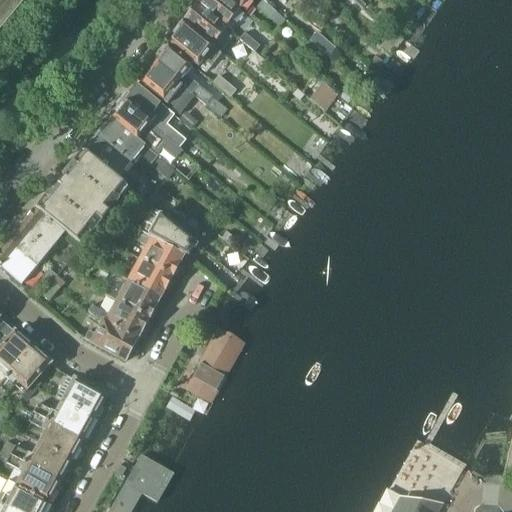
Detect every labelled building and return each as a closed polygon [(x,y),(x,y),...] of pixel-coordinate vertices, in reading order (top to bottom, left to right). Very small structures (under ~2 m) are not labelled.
[(246,17),(226,0),(201,0),(198,5),(233,34),(246,17)] [(226,0),(246,17),(253,8),(252,4),(247,0),(226,0)] [(357,0),(351,0),(350,1),(362,11),(365,8),(357,0)] [(284,21),(266,4),(262,1),(257,7),(278,29),(284,21)] [(198,5),(183,24),(221,54),(226,58),(240,40),(239,39),(233,34),(198,5)] [(221,54),(183,24),(168,43),(206,73),(221,54)] [(245,33),(239,39),(240,40),(249,49),(255,53),(260,47),(245,33)] [(323,40),(315,49),(329,61),(337,53),(323,40)] [(153,63),(182,87),(194,97),(202,104),(220,118),(227,111),(208,96),(190,79),(189,80),(185,76),(193,67),(166,45),(153,63)] [(247,61),(259,72),(266,64),(253,53),(247,61)] [(194,97),(182,87),(153,63),(145,74),(145,75),(139,82),(168,107),(178,115),(194,97)] [(236,91),(219,76),(213,84),(230,98),(236,91)] [(133,89),(122,102),(179,148),(186,140),(167,125),(173,117),(165,110),(137,86),(136,87),(133,89)] [(297,92),(292,97),(299,103),(304,98),(297,92)] [(111,118),(110,119),(111,121),(139,141),(155,154),(162,146),(175,157),(181,150),(180,149),(179,148),(122,102),(112,115),(111,118)] [(188,116),(181,124),(191,131),(197,123),(188,116)] [(176,172),(139,141),(111,121),(107,127),(106,126),(105,127),(102,128),(98,132),(99,136),(97,137),(131,165),(139,155),(168,181),(176,172)] [(124,172),(131,165),(97,137),(97,138),(93,138),(90,143),(90,146),(89,148),(90,148),(85,154),(140,199),(141,200),(147,191),(124,172)] [(140,199),(85,154),(83,152),(35,209),(66,235),(80,246),(108,213),(120,223),(140,199)] [(27,220),(21,227),(49,251),(60,238),(62,239),(66,235),(35,209),(34,211),(30,212),(27,216),(27,220)] [(192,242),(153,209),(139,233),(183,257),(192,242)] [(49,251),(21,227),(20,226),(6,244),(6,245),(35,268),(49,251)] [(183,257),(139,233),(136,231),(131,240),(148,249),(140,261),(171,279),(172,276),(175,275),(179,269),(178,266),(183,257)] [(35,268),(6,245),(1,252),(0,251),(0,268),(20,287),(35,268)] [(171,279),(140,261),(129,282),(159,300),(164,290),(168,288),(171,283),(171,279)] [(41,275),(43,277),(51,283),(57,277),(57,276),(47,268),(41,275)] [(115,274),(103,295),(117,304),(118,302),(149,319),(149,318),(152,317),(155,312),(155,308),(159,300),(129,282),(115,274)] [(51,283),(43,277),(38,283),(46,290),(51,283)] [(48,303),(59,289),(51,283),(46,290),(40,297),(48,303)] [(149,323),(149,319),(118,302),(117,304),(110,317),(92,307),(88,314),(104,323),(136,342),(142,332),(144,331),(149,323)] [(12,331),(0,320),(0,331),(7,337),(12,331)] [(135,343),(136,342),(104,323),(95,338),(88,334),(84,341),(125,363),(130,353),(133,352),(136,346),(135,343)] [(204,329),(198,325),(196,324),(190,334),(199,339),(204,329)] [(181,395),(209,410),(245,346),(217,330),(181,395)] [(12,331),(7,337),(0,345),(0,368),(0,369),(0,384),(31,348),(12,331)] [(50,364),(31,348),(0,384),(0,399),(12,386),(23,396),(32,385),(50,364)] [(67,377),(55,398),(63,402),(94,420),(94,419),(99,419),(102,412),(101,407),(106,398),(67,377)] [(23,396),(21,398),(26,402),(28,399),(37,389),(32,385),(23,396)] [(94,420),(63,402),(56,415),(38,404),(33,415),(82,443),(87,433),(92,432),(95,425),(94,421),(94,420)] [(33,415),(29,422),(44,431),(36,445),(70,464),(71,461),(76,460),(79,455),(78,450),(82,443),(33,415)] [(6,442),(1,452),(59,485),(64,475),(69,474),(72,468),(70,464),(36,445),(30,456),(6,442)] [(1,452),(0,453),(0,462),(21,474),(14,486),(48,505),(53,503),(56,497),(55,492),(59,485),(1,452)] [(139,457),(107,511),(131,511),(140,497),(156,505),(174,476),(139,457)] [(118,466),(114,475),(121,479),(126,470),(118,466)] [(0,494),(0,504),(12,511),(47,511),(49,510),(48,505),(14,486),(7,482),(0,494)] [(429,511),(433,505),(407,501),(400,511),(429,511)]
